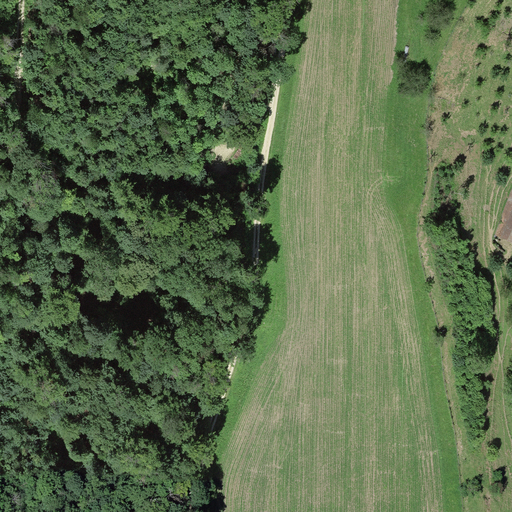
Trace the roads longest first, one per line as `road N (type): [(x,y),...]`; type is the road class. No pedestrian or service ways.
road 1 (track): [(189,511),(192,476),(251,303),(287,0)]
road 2 (track): [(241,0),(235,73),(210,137),(216,151),(232,147),(278,86)]
road 3 (track): [(24,0),(12,140),(0,169)]
